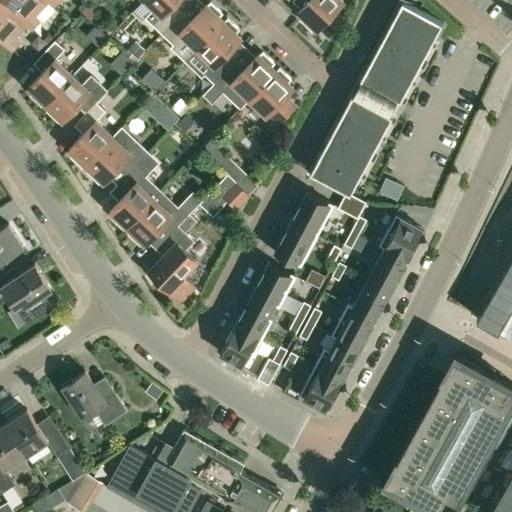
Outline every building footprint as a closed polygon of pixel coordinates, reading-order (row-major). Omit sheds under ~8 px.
[(3,0),(0,0),(0,36),(12,48),(20,40),(15,33),(25,22),(31,28),(32,27),(3,0)] [(35,12),(46,0),(3,0),(32,27),(40,19),(35,12)] [(161,32),(179,13),(171,5),(175,0),(146,0),(154,7),(145,16),(161,32)] [(308,0),(298,11),(303,16),(300,18),(312,29),(314,27),(316,28),(319,25),(328,35),(344,18),(334,9),(342,0),(308,0)] [(401,0),(310,170),(350,192),(392,114),(389,112),(390,109),(397,113),(400,107),(402,103),(395,100),(397,97),(400,99),(442,21),(419,8),(403,0),(401,0)] [(193,51),(196,48),(224,19),(220,15),(222,12),(211,1),(208,4),(207,2),(188,22),(179,13),(161,32),(175,45),(172,48),(185,60),(193,51)] [(214,82),(232,63),(223,55),(241,35),(236,31),(239,28),(228,17),(225,20),(224,19),(196,48),(193,51),(210,68),(205,73),(214,82)] [(45,42),(53,34),(48,30),(45,30),(40,36),(45,42)] [(45,102),(73,73),(55,57),(64,48),(55,39),(37,58),(46,67),(27,86),(32,91),(30,93),(41,104),(44,101),(45,102)] [(141,53),(145,48),(135,40),(127,49),(124,52),(135,60),(141,53)] [(240,71),(232,63),(214,82),(240,107),(249,98),(248,97),(276,68),(272,64),(274,62),(263,51),(260,53),(259,52),(240,71)] [(248,97),(249,98),(266,114),(268,111),(279,121),(290,111),(279,100),(293,85),(288,80),(291,78),(280,67),(277,69),(276,68),(248,97)] [(89,108),(96,101),(107,89),(91,73),(82,82),(73,73),(45,102),(49,107),(47,109),(58,120),(60,117),(62,119),(81,99),(89,108)] [(180,96),(171,105),(180,114),(189,105),(180,96)] [(86,164),(113,135),(96,119),(105,109),(96,101),(89,108),(78,119),(87,128),(68,147),(73,152),(71,155),(82,166),(85,163),(86,164)] [(195,120),(187,112),(182,116),(181,117),(177,121),(179,124),(185,130),(195,120)] [(122,126),(113,135),(86,164),(90,168),(88,171),(99,181),(101,179),(103,180),(121,161),(130,169),(137,162),(148,151),(122,126)] [(235,179),(244,170),(225,152),(217,161),(228,172),(235,179)] [(127,225),(161,189),(144,173),(146,171),(137,162),(130,169),(113,187),(122,195),(109,209),(114,214),(112,216),(123,227),(126,224),(127,225)] [(220,199),(224,194),(236,206),(249,192),(235,179),(228,172),(199,201),(213,214),(224,203),(220,199)] [(171,231),(178,224),(189,212),(180,203),(178,206),(161,189),(127,225),(131,230),(129,232),(140,243),(142,240),(144,242),(162,223),(171,231)] [(307,189),(291,220),(317,234),(334,203),(307,189)] [(346,190),(337,205),(357,216),(365,200),(355,195),(346,190)] [(406,257),(422,227),(395,212),(379,244),(383,246),(384,245),(406,257)] [(359,214),(352,228),(359,232),(366,218),(359,214)] [(301,265),(317,234),(291,220),(274,251),(301,265)] [(0,258),(23,244),(8,222),(0,227),(0,258)] [(171,231),(159,243),(168,251),(150,270),(155,275),(153,278),(164,288),(166,286),(179,298),(193,284),(182,273),(196,258),(185,249),(194,239),(178,224),(171,231)] [(351,246),(359,232),(352,228),(344,242),(351,246)] [(341,247),(334,243),(326,258),(334,261),(341,247)] [(384,245),(383,246),(368,275),(390,287),(406,257),(384,245)] [(511,249),(474,316),(497,329),(511,303),(511,249)] [(253,291),(279,305),(296,275),(269,260),(253,291)] [(339,260),(331,275),(339,278),(346,264),(339,260)] [(44,293),(52,288),(35,263),(2,284),(15,305),(23,300),(34,317),(52,305),(44,293)] [(374,317),(390,287),(368,275),(352,305),(352,306),(374,317)] [(236,321),(263,335),(272,318),(267,316),(274,303),(279,306),(279,305),(253,291),(236,321)] [(304,300),(296,314),(303,318),(311,304),(304,300)] [(357,348),(374,317),(352,306),(352,305),(347,302),(331,333),(336,336),(357,348)] [(314,306),(307,320),(314,324),(322,310),(314,306)] [(296,314),(288,328),(296,332),(303,318),(296,314)] [(306,338),(314,324),(307,320),(299,334),(306,338)] [(254,352),(263,335),(236,321),(220,352),(241,363),(249,350),(254,352)] [(336,336),(329,349),(324,346),(315,363),(341,378),(357,348),(336,336)] [(287,348),(280,344),(272,359),(279,362),(287,348)] [(298,354),(291,350),(283,364),(290,368),(298,354)] [(397,458),(386,477),(448,511),(449,508),(455,511),(456,511),(468,491),(461,487),(511,394),(511,381),(456,351),(444,372),(446,373),(445,375),(399,458),(397,458)] [(315,363),(298,394),(325,408),(341,378),(315,363)] [(86,369),(63,384),(84,414),(95,407),(105,423),(128,408),(112,384),(100,392),(86,369)] [(155,383),(152,381),(148,386),(145,390),(149,393),(156,398),(163,389),(155,383)] [(6,421),(27,453),(48,440),(58,455),(72,446),(56,423),(43,431),(27,407),(6,421)] [(6,467),(27,453),(6,421),(0,425),(0,459),(0,460),(0,459),(0,487),(3,492),(17,483),(6,467)] [(191,477),(253,511),(269,511),(281,491),(240,468),(244,461),(184,427),(165,462),(191,476),(191,477)] [(191,476),(165,462),(130,443),(108,484),(112,487),(156,511),(165,511),(168,507),(172,510),(176,503),(189,510),(201,488),(188,481),(191,477),(191,476)] [(486,466),(479,478),(487,483),(494,471),(486,466)] [(86,471),(58,488),(64,499),(66,500),(86,471)] [(98,479),(86,471),(66,500),(81,508),(98,479)] [(511,511),(511,472),(489,511),(511,511)] [(58,488),(32,503),(38,511),(41,511),(64,499),(58,488)] [(431,511),(397,492),(391,503),(381,497),(375,508),(371,506),(367,511),(431,511)] [(201,511),(228,511),(207,500),(201,511)]
